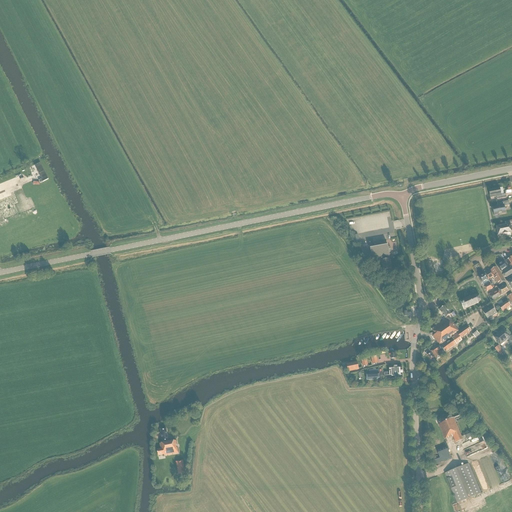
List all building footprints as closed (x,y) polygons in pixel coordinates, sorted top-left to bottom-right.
[(40,163),(34,166),(41,179),(39,181),(40,183),(48,179),(40,163)] [(501,195),(499,188),(489,190),(490,198),(496,196),(497,200),(506,198),(505,194),(501,195)] [(25,199),(21,191),(15,194),(18,202),(19,202),(20,204),(15,206),(18,212),(21,211),(22,212),(31,208),(28,201),(25,202),(24,199),(25,199)] [(494,216),(505,213),(504,207),(509,206),(508,201),(499,203),(499,206),(492,208),(494,216)] [(499,236),(504,235),(504,234),(511,232),(511,220),(509,221),(505,222),(506,225),(496,227),(498,236),(499,236)] [(384,243),(384,240),(373,242),(374,248),(361,250),(363,261),(381,258),(383,270),(384,270),(385,272),(387,272),(390,271),(390,269),(391,269),(389,257),(390,256),(389,253),(390,252),(391,250),(390,248),(388,247),(388,245),(385,246),(384,245),(385,245),(385,243),(384,243)] [(505,271),(509,269),(504,262),(497,266),(500,272),(503,269),(505,271)] [(507,277),(511,274),(511,266),(502,273),(504,277),(507,277)] [(494,277),(500,273),(496,267),(490,270),(494,276),(494,277)] [(488,280),(494,276),(490,270),(485,274),(488,280)] [(494,276),(494,277),(493,277),(499,286),(505,282),(500,273),(494,277),(494,276)] [(488,280),(485,274),(478,278),(484,287),(490,284),(489,281),(488,280)] [(490,284),(484,287),(486,292),(492,288),(490,285),(492,284),(490,280),(489,281),(490,284)] [(497,288),(501,296),(509,291),(506,285),(505,286),(504,284),(497,288)] [(492,301),(501,296),(497,288),(498,289),(488,294),(492,301)] [(465,308),(478,303),(481,300),(479,296),(474,296),(460,301),(461,304),(460,304),(462,307),(463,309),(465,308)] [(502,312),(507,309),(507,308),(511,306),(507,301),(499,307),(502,312)] [(439,346),(459,332),(448,316),(451,315),(445,306),(439,310),(446,320),(432,329),(435,334),(433,336),(439,346)] [(489,322),(492,319),(492,318),(492,317),(497,314),(491,306),(482,312),(488,320),(489,322)] [(460,339),(460,338),(471,331),(468,326),(456,334),(460,339)] [(511,334),(507,329),(505,331),(504,329),(494,337),(500,345),(510,337),(508,336),(511,334)] [(461,340),(460,338),(460,339),(456,334),(451,338),(452,339),(453,339),(456,344),(461,340)] [(445,353),(456,344),(453,339),(452,339),(446,343),(445,342),(439,346),(440,348),(441,348),(445,353)] [(500,355),(504,352),(498,345),(494,348),(500,355)] [(441,349),(440,348),(439,346),(438,346),(430,351),(436,360),(441,356),(438,351),(441,349)] [(430,360),(434,358),(430,351),(430,350),(425,354),(430,360)] [(357,363),(348,365),(349,371),(358,369),(357,363)] [(402,378),(402,374),(402,373),(402,371),(402,366),(389,367),(389,372),(384,373),(385,376),(390,375),(390,379),(402,378)] [(369,380),(379,380),(379,370),(370,370),(370,374),(369,374),(369,380)] [(452,418),(450,413),(445,415),(444,415),(442,415),(442,416),(436,419),(438,423),(444,439),(452,436),(452,437),(453,437),(455,443),(462,440),(453,418),(452,418)] [(168,442),(166,428),(160,429),(162,443),(160,444),(161,449),(157,450),(158,456),(164,455),(164,456),(178,453),(177,448),(176,448),(176,445),(176,440),(168,442)] [(431,466),(450,458),(445,445),(436,449),(439,457),(429,461),(431,466)] [(457,503),(481,493),(468,464),(445,474),(457,503)]
